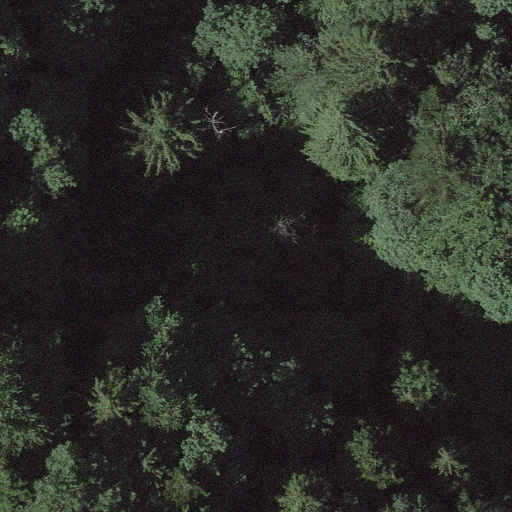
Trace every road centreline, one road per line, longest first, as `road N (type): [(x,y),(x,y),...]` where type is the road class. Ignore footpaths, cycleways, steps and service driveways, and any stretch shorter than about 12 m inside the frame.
road 1 (track): [(0,58),(52,124),(101,315),(212,511)]
road 2 (track): [(256,0),(318,3),(511,73)]
road 3 (track): [(52,124),(113,29),(185,0)]
